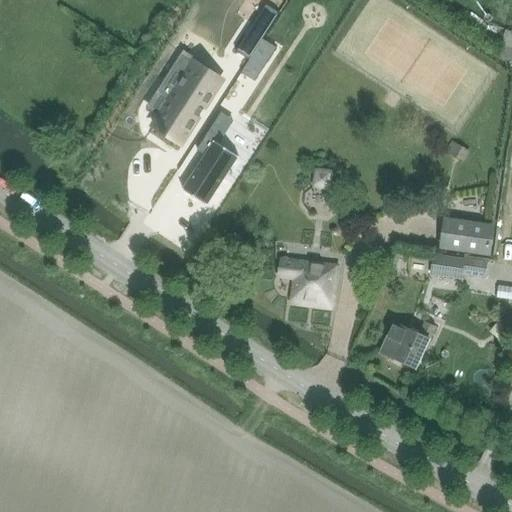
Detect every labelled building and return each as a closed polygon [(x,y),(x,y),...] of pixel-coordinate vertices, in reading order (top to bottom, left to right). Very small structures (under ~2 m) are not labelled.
[(483,21),(471,12),(462,24),(475,33),(483,21)] [(236,52),(250,61),(263,40),(267,34),(253,25),(236,52)] [(511,59),(511,31),(506,31),(500,57),(511,59)] [(277,48),(263,40),(250,61),(241,73),(255,82),(277,48)] [(160,118),(154,127),(181,145),(199,117),(197,115),(201,109),(203,110),(222,81),(184,56),(160,93),(171,100),(160,118)] [(471,152),(452,142),(446,153),(464,164),(471,152)] [(212,144),(181,191),(205,206),(227,173),(235,178),(249,158),(239,151),(234,158),(212,144)] [(333,191),(334,171),(314,168),(312,189),(333,191)] [(492,225),(446,219),(443,244),(488,251),(492,225)] [(486,277),(488,259),(465,256),(464,259),(437,255),(434,275),(462,279),(463,274),(486,277)] [(322,262),(283,257),(280,277),(294,279),(291,304),(331,310),(338,265),(322,262)] [(511,300),(511,287),(499,286),(497,298),(511,300)] [(511,328),(511,317),(504,311),(495,322),(508,333),(511,328)] [(407,330),(394,325),(381,352),(394,358),(393,359),(416,369),(436,327),(425,323),(419,336),(407,330)]
